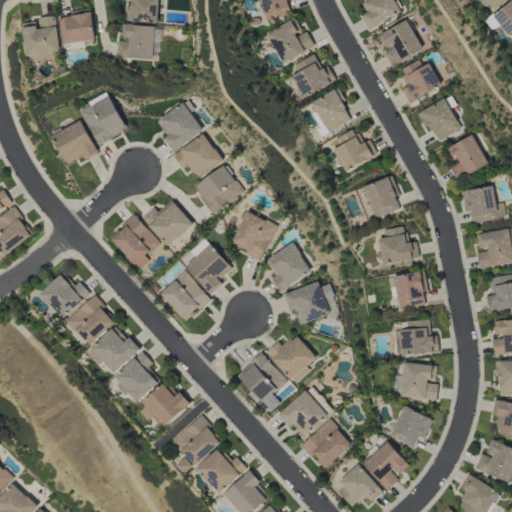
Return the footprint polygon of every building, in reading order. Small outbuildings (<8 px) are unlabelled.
[(158,0),(129,0),(129,22),(157,23),(158,0)] [(258,0),(265,21),(290,13),(286,0),(258,0)] [(367,12),(360,16),(368,30),(401,12),(393,0),(368,0),(362,4),(367,12)] [(484,0),(492,10),(505,0),(484,0)] [(95,38),(89,10),(58,17),(64,45),(95,38)] [(59,52),(55,15),(37,18),(37,21),(21,23),(25,56),(59,52)] [(423,50),(407,20),(381,34),(390,50),(383,53),(391,67),(423,50)] [(281,63),(314,47),(305,30),(298,34),(291,21),(266,33),(281,63)] [(153,59),(154,26),(122,25),(121,40),(117,40),(116,58),(153,59)] [(329,83),(314,54),(292,65),(296,74),(291,76),(302,97),(329,83)] [(400,68),(408,86),(402,89),(408,102),(441,87),(430,63),(422,66),(419,60),(400,68)] [(325,133),(351,121),(336,90),(311,101),(325,133)] [(98,145),(127,129),(110,96),(80,112),(98,145)] [(437,141),(461,129),(445,98),(417,113),(425,128),(429,125),(437,141)] [(172,152),(203,131),(184,103),(157,121),(167,136),(163,139),(172,152)] [(67,165),(82,156),(84,159),(97,152),(80,120),(51,136),(67,165)] [(343,171),(374,157),(367,141),(361,143),(355,129),(344,133),(347,142),(333,147),(343,171)] [(182,169),(189,165),(197,178),(222,163),(206,134),(173,154),(182,169)] [(488,164),(473,135),(448,148),(457,165),(450,169),(457,181),(488,164)] [(193,185),(211,214),(244,194),(226,165),(193,185)] [(372,218),(400,210),(390,178),(363,186),(372,218)] [(497,210),(492,186),(461,192),(465,212),(470,211),(472,224),(506,218),(504,209),(497,210)] [(4,190),(0,191),(0,211),(12,205),(4,190)] [(142,218),(167,246),(192,223),(171,200),(158,212),(153,207),(142,218)] [(0,216),(0,254),(2,257),(32,235),(12,207),(0,216)] [(261,259),(277,225),(247,211),(230,245),(261,259)] [(160,243),(134,215),(109,238),(139,270),(150,260),(146,256),(160,243)] [(378,239),(382,264),(416,258),(414,242),(407,243),(404,226),(383,230),(384,238),(378,239)] [(511,263),(511,248),(509,229),(477,234),(480,252),(476,253),(479,269),(511,263)] [(271,278),(280,292),(312,271),(292,242),(265,260),(275,275),(271,278)] [(218,278),(230,267),(209,244),(185,266),(209,293),(221,282),(218,278)] [(210,298),(183,271),(159,294),(186,322),(210,298)] [(425,305),(419,271),(393,276),(399,310),(425,305)] [(62,319),(90,293),(79,281),(73,286),(61,273),(39,294),(62,319)] [(489,278),(492,296),(486,297),(488,312),(511,308),(511,278),(511,274),(489,278)] [(285,294),(296,326),(330,314),(318,282),(285,294)] [(66,321),(88,346),(114,323),(101,309),(104,306),(94,295),(66,321)] [(511,319),(497,320),(498,338),(492,339),(493,355),(511,353),(511,319)] [(429,320),(406,320),(407,331),(401,331),(402,354),(438,353),(437,336),(430,336),(429,320)] [(114,374),(140,349),(129,338),(127,340),(114,326),(90,349),(114,374)] [(265,352),(293,382),(318,359),(295,335),(282,347),(277,341),(265,352)] [(159,383),(148,368),(152,364),(142,352),(113,376),(135,402),(159,383)] [(287,381),(261,353),(236,376),(263,404),(287,381)] [(496,395),(511,395),(511,360),(497,361),(496,395)] [(400,397),(436,401),(438,382),(434,382),(436,366),(404,363),(400,397)] [(146,421),(152,415),(163,427),(189,403),(179,392),(174,396),(163,384),(135,409),(146,421)] [(277,416),(287,427),(292,422),(305,436),(329,414),(307,389),(277,416)] [(491,415),(498,417),(494,433),(511,437),(511,403),(494,399),(491,415)] [(428,418),(403,406),(389,436),(414,448),(428,418)] [(194,466),(220,443),(208,430),(211,427),(200,415),(171,441),(194,466)] [(352,445),(329,420),(300,446),(310,458),(313,455),(326,468),(352,445)] [(474,470),(509,483),(511,474),(511,447),(490,440),(485,454),(480,453),(474,470)] [(362,464),(387,490),(398,480),(396,478),(409,465),(386,441),(362,464)] [(195,469),(218,494),(246,469),(235,456),(228,462),(217,450),(195,469)] [(0,491),(13,478),(0,465),(0,491)] [(341,484),(335,490),(352,508),(368,494),(370,496),(379,487),(357,465),(339,481),(341,484)] [(260,482),(249,470),(223,495),(238,511),(253,511),(266,499),(254,487),(260,482)] [(479,511),(486,511),(499,494),(468,473),(458,487),(466,492),(456,505),(466,511),(478,511),(479,511)] [(0,511),(32,511),(37,506),(12,483),(0,496),(0,511)]
